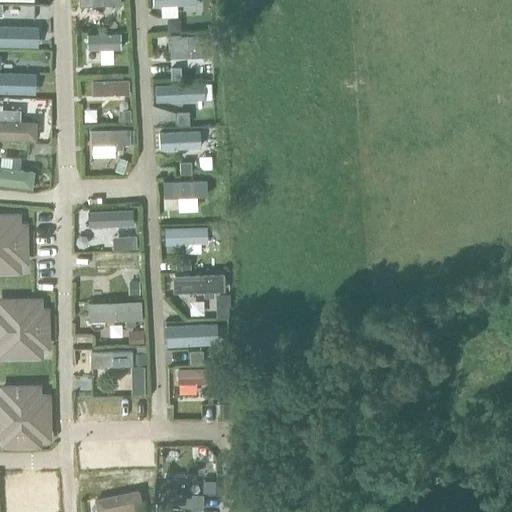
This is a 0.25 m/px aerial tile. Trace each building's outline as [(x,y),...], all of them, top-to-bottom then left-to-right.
[(0,23),(0,44),(39,46),(40,25),(0,23)] [(126,31),(82,33),(83,47),(127,44),(126,31)] [(207,35),(167,36),(168,51),(207,49),(207,35)] [(0,70),(0,91),(37,93),(38,72),(0,70)] [(128,80),(91,81),(92,96),(129,94),(128,80)] [(207,84),(166,86),(167,100),(208,98),(207,84)] [(0,121),(0,139),(35,141),(36,123),(0,121)] [(130,130),(90,130),(90,145),(130,144),(130,130)] [(198,131),(158,133),(159,147),(198,146),(198,131)] [(0,185),(32,189),(34,172),(0,167),(0,185)] [(212,179),(162,180),(163,192),(212,191),(212,179)] [(176,204),(177,216),(190,214),(188,202),(176,204)] [(134,209),(91,211),(91,224),(134,222),(134,209)] [(0,274),(21,275),(21,265),(29,265),(28,223),(21,223),(21,214),(0,213),(0,274)] [(206,227),(161,228),(162,244),(206,243),(206,227)] [(139,254),(94,254),(95,270),(139,269),(139,254)] [(221,274),(172,276),(173,292),(222,291),(221,278),(221,274)] [(0,359),(43,359),(43,350),(50,350),(50,308),(42,308),(42,299),(0,298),(0,359)] [(140,301),(87,303),(88,321),(141,319),(140,301)] [(210,323),(168,325),(169,340),(211,339),(210,323)] [(122,326),(122,341),(137,341),(138,327),(122,326)] [(132,351),(90,352),(90,367),(132,366),(132,351)] [(219,368),(177,369),(177,384),(219,383),(219,368)] [(0,442),(1,443),(1,450),(43,449),(43,442),(53,441),(52,395),(42,395),(42,384),(0,385),(0,442)] [(70,415),(126,417),(126,411),(138,411),(138,400),(71,397),(70,415)] [(144,470),(145,452),(96,451),(95,468),(144,470)] [(125,511),(142,511),(138,491),(94,501),(96,511),(123,511),(125,511)] [(160,493),(159,506),(202,509),(203,495),(160,493)]
